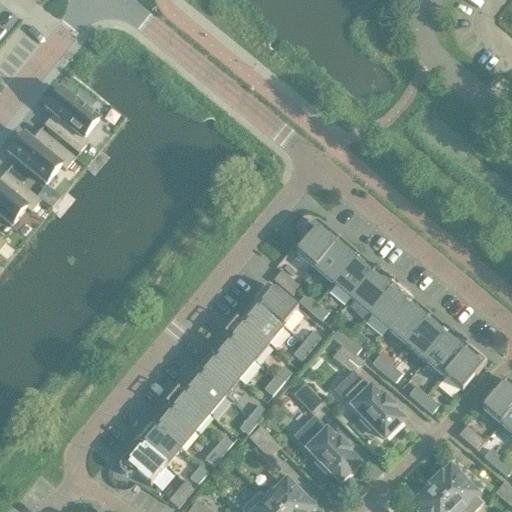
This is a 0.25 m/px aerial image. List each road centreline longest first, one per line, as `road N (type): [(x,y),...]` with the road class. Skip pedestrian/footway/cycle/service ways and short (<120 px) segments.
road 1 (residential): [(72,484),(74,451),(314,160)]
road 2 (residential): [(511,327),(314,160)]
road 3 (residential): [(314,160),(112,0)]
road 4 (residential): [(358,511),(511,363)]
road 5 (residential): [(511,124),(426,49),(420,19),(431,0)]
